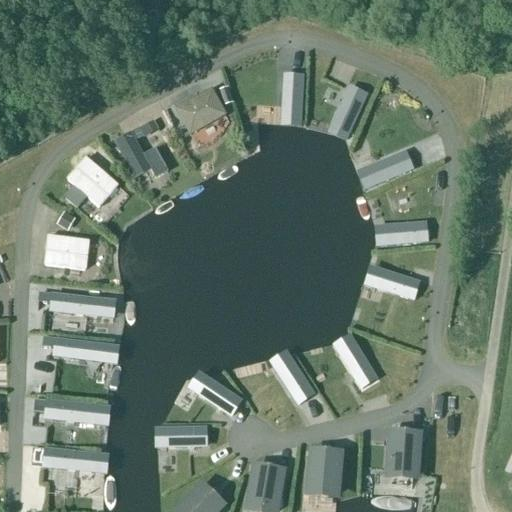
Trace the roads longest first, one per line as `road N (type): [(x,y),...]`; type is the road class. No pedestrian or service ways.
road 1 (residential): [(431,373),(448,163),(448,135),(437,114),(387,72),(306,42),(255,45),(75,139),(32,191),(23,226),(13,509)]
road 2 (residential): [(431,373),(422,396),(397,414),(279,441),(250,440)]
road 3 (residential): [(487,382),(511,225)]
road 4 (residential): [(482,511),(475,478),(487,382)]
